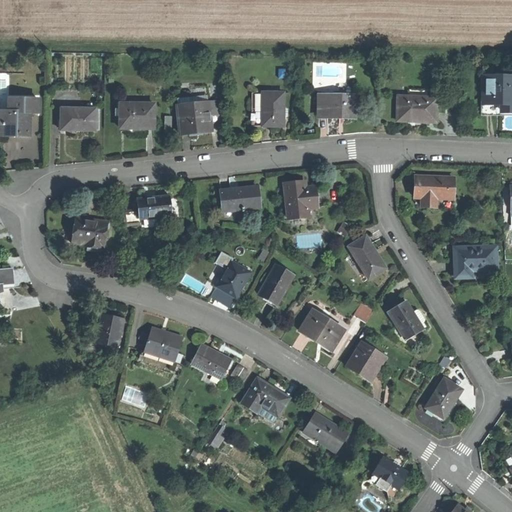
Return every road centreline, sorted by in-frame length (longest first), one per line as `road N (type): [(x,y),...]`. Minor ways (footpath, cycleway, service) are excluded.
road 1 (residential): [(453,468),(245,336),(159,299),(41,269),(31,209)]
road 2 (track): [(0,48),(511,53)]
road 3 (residential): [(31,209),(55,181),(380,148)]
road 4 (residential): [(495,396),(384,218),(380,148)]
road 5 (track): [(41,269),(150,511)]
road 6 (residential): [(380,148),(511,153)]
